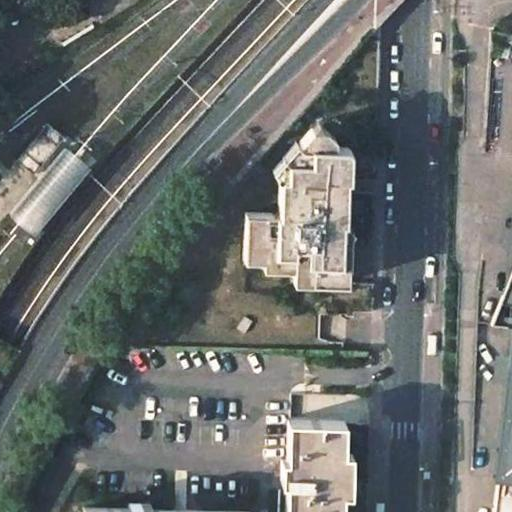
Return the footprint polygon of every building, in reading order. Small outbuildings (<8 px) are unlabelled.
[(292,267),(307,267),(306,277),(317,278),(317,314),(344,314),(344,311),(371,311),(373,280),(347,279),(349,240),(349,231),(341,230),(342,216),(346,216),(348,185),(330,184),(330,171),(348,172),(348,171),(350,140),(349,138),(348,136),(346,135),(345,134),(334,133),(333,127),(322,124),(322,114),(310,113),(295,132),(296,132),(294,147),(281,149),(282,169),(286,170),(285,191),(294,193),(293,200),(275,199),(277,206),(243,204),(240,257),(250,257),(250,252),(266,252),(292,253),(291,263),(292,267)] [(322,124),(333,127),(333,125),(323,114),(322,114),(322,124)] [(65,141),(45,123),(12,160),(32,178),(65,141)] [(294,147),(296,132),(295,132),(292,129),(277,144),(279,146),(281,149),(294,147)] [(282,169),(281,149),(279,146),(267,160),(271,167),(282,169)] [(269,170),(275,199),(293,200),(294,193),(285,191),(286,170),(282,169),(271,167),(269,170)] [(330,184),(348,185),(348,172),(330,171),(330,184)] [(265,262),(291,263),(292,253),(266,252),(265,262)] [(511,325),(511,266),(490,323),(511,325)] [(292,267),(291,277),(306,277),(307,267),(292,267)] [(245,333),(252,321),(244,316),(236,327),(245,333)] [(511,511),(511,342),(492,511),(511,511)] [(341,511),(344,421),(286,419),(285,459),(280,459),(280,482),(284,482),(283,511),(341,511)]
